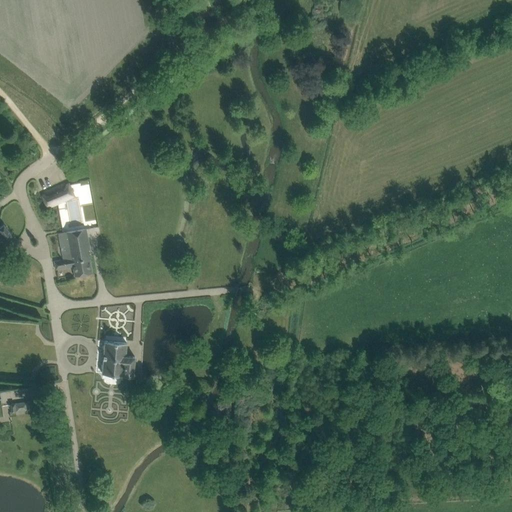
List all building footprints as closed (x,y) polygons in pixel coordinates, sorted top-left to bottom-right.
[(41,193),(47,208),(74,196),(68,181),(41,193)] [(0,243),(11,235),(4,225),(0,227),(0,243)] [(54,261),(56,269),(73,266),(75,276),(92,273),(90,259),(92,258),(86,228),(58,233),(61,248),(62,248),(62,250),(61,250),(63,259),(54,261)] [(102,374),(133,377),(135,357),(126,356),(127,343),(105,341),(102,374)] [(16,412),(16,415),(28,413),(28,410),(32,410),(31,401),(10,404),(12,412),(16,412)]
